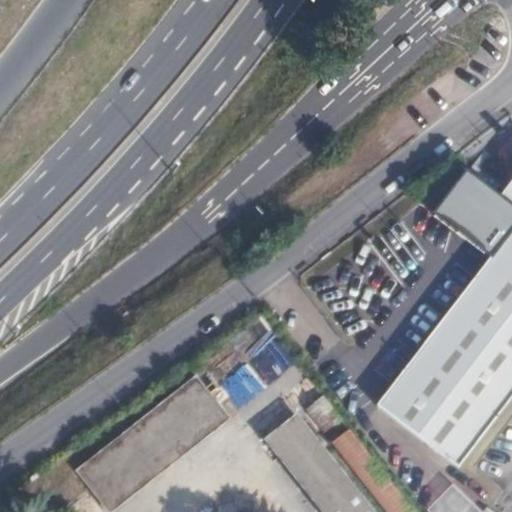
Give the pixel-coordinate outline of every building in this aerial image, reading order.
[(458,469),(511,399),(511,183),(502,196),(469,170),(439,207),(498,253),(378,406),(458,469)] [(79,472),(110,511),(111,511),(229,419),(197,379),(79,472)] [(323,398),(308,410),(327,434),(342,422),(323,398)] [(374,511),(299,416),(268,440),(324,511),(374,511)] [(335,444),(388,511),(411,511),(350,433),(335,444)]
